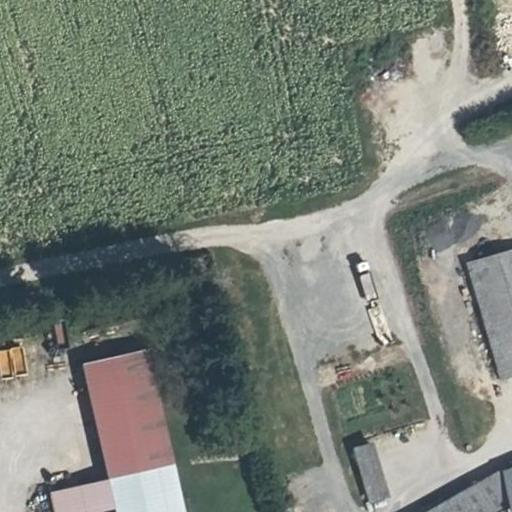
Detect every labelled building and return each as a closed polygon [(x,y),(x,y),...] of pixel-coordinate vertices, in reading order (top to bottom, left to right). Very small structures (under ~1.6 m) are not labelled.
[(511,252),(461,266),(492,379),(511,373),(511,252)] [(438,310),(449,308),(446,287),(434,289),(438,310)] [(171,511),(125,288),(65,301),(88,418),(104,494),(107,511),(171,511)] [(104,494),(88,418),(33,430),(47,504),(104,494)] [(348,439),(358,489),(379,483),(369,434),(348,439)] [(511,502),(494,511),(511,511),(511,463),(496,472),(511,502)] [(511,502),(496,472),(425,511),(494,511),(511,502)]
